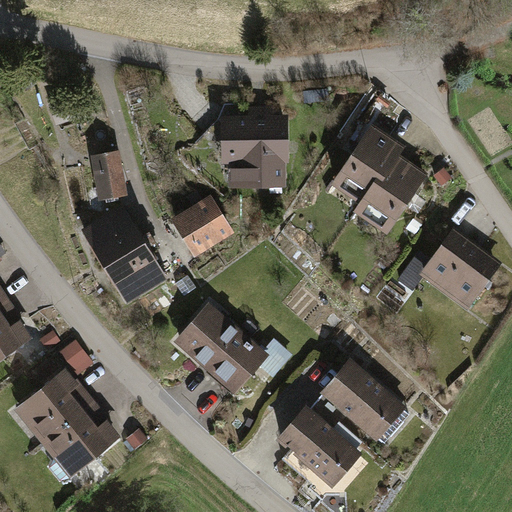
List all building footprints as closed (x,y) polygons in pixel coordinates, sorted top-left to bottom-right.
[(328,90),(303,92),(305,104),(329,102),(328,90)] [(47,108),(14,124),(28,153),(61,137),(47,108)] [(285,121),(221,121),(221,166),(228,166),(228,189),(285,189),(285,121)] [(330,186),(363,207),(397,156),(403,147),(371,126),(330,186)] [(121,152),(92,157),(100,202),(128,196),(121,152)] [(427,176),(397,156),(363,207),(356,216),(387,236),(427,176)] [(443,169),(434,177),(442,186),(452,179),(443,169)] [(210,196),(170,220),(194,259),(234,235),(210,196)] [(123,207),(83,231),(106,269),(147,245),(123,207)] [(501,265),(452,231),(432,260),(421,276),(470,310),(501,265)] [(168,280),(147,245),(106,269),(127,304),(168,280)] [(421,276),(432,260),(419,250),(397,281),(411,290),(421,276)] [(0,285),(0,305),(9,300),(0,285)] [(0,355),(32,334),(9,300),(0,305),(0,355)] [(271,356),(210,304),(176,344),(237,396),(271,356)] [(53,329),(40,338),(47,349),(60,340),(53,329)] [(76,338),(60,350),(78,374),(94,362),(76,338)] [(274,339),(265,349),(284,365),(293,356),(274,339)] [(405,409),(349,361),(320,395),(376,442),(405,409)] [(64,364),(14,405),(27,420),(42,440),(92,400),(64,364)] [(120,434),(92,400),(42,440),(69,473),(120,434)] [(363,455),(306,407),(276,442),(333,490),(363,455)] [(139,428),(126,438),(134,448),(147,438),(139,428)]
